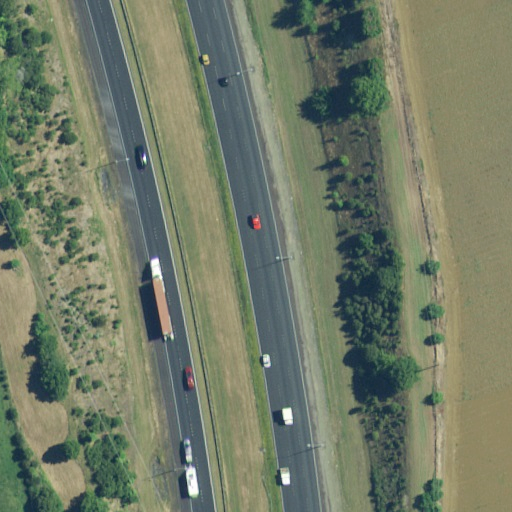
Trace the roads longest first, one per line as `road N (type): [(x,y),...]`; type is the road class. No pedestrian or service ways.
road 1 (motorway): [(201,511),(144,204),(91,0)]
road 2 (motorway): [(196,0),(228,119),(294,511)]
